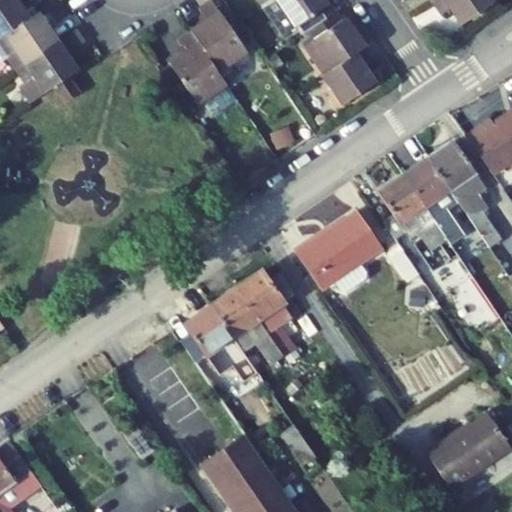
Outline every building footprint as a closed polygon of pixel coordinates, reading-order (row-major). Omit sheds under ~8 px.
[(0,37),(30,18),(17,0),(1,0),(0,1),(0,37)] [(190,31),(218,72),(247,52),(212,0),(209,0),(198,7),(207,20),(190,31)] [(272,0),(265,5),(285,35),(297,27),(303,35),(308,30),(334,13),(328,5),(329,4),(326,0),(272,0)] [(433,0),(432,1),(441,14),(451,8),(462,24),(497,0),(433,0)] [(243,14),(250,10),(244,2),(238,6),(243,14)] [(8,58),(16,70),(58,42),(38,12),(30,18),(0,37),(0,55),(4,61),(8,58)] [(366,47),(346,18),(340,22),(334,13),(308,30),(312,36),(314,39),(304,46),(324,75),(356,53),(366,47)] [(85,42),(76,29),(58,42),(16,70),(25,82),(20,85),(32,103),(53,88),(78,71),(66,54),(85,42)] [(210,115),(236,98),(218,72),(190,31),(178,40),(186,52),(170,63),(176,72),(195,101),(197,103),(200,100),(210,115)] [(302,43),(304,46),(314,39),(312,36),(302,43)] [(283,64),(276,53),(267,58),(274,69),(283,64)] [(376,82),(356,53),(324,75),(344,105),(376,82)] [(186,106),(195,101),(176,72),(166,78),(186,106)] [(65,103),(80,93),(70,78),(54,88),(65,103)] [(186,106),(166,78),(165,79),(185,107),(186,106)] [(511,109),(494,123),(491,119),(466,136),(493,175),(511,161),(511,109)] [(487,188),(455,141),(429,158),(459,202),(489,246),(500,239),(482,212),(488,208),(479,194),(487,188)] [(459,202),(429,158),(404,175),(444,233),(453,227),(444,212),(459,202)] [(444,233),(404,175),(379,192),(393,214),(383,221),(411,262),(422,255),(411,239),(418,234),(457,288),(465,282),(492,324),(501,318),(444,233)] [(383,248),(357,210),(309,243),(307,241),(294,251),(321,291),(333,282),(359,265),(383,248)] [(414,267),(399,245),(387,253),(403,276),(414,267)] [(365,273),(359,265),(333,282),(339,291),(345,292),(365,279),(365,273)] [(281,273),(271,279),(265,271),(236,289),(283,357),(296,347),(280,326),(292,318),(282,304),(296,294),(281,273)] [(212,307),(242,351),(256,342),(271,365),(283,357),(236,289),(212,307)] [(423,305),(425,290),(416,289),(414,305),(423,305)] [(248,385),(260,377),(242,351),(212,307),(185,326),(190,333),(180,341),(196,364),(225,344),(239,364),(235,367),(248,385)] [(511,313),(510,312),(501,318),(508,328),(511,325),(511,313)] [(510,447),(487,413),(454,436),(453,433),(426,452),(432,462),(446,482),(450,488),(510,447)] [(316,457),(293,425),(282,433),(304,465),(312,459),(316,457)] [(298,511),(244,434),(201,464),(234,511),(298,511)] [(12,511),(10,508),(42,486),(9,440),(0,446),(0,511),(12,511)] [(319,469),(312,459),(304,465),(310,474),(319,469)] [(446,482),(432,462),(426,466),(440,486),(446,482)]
